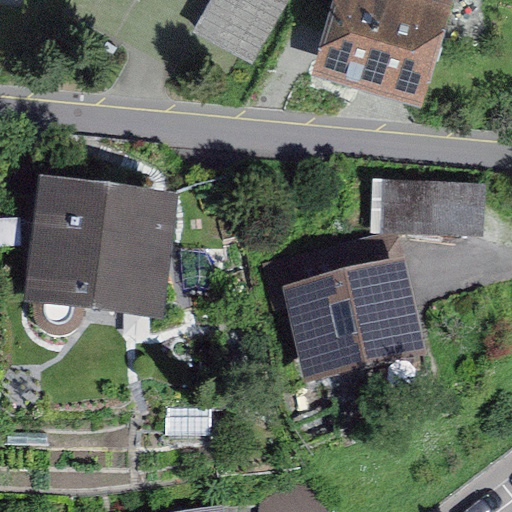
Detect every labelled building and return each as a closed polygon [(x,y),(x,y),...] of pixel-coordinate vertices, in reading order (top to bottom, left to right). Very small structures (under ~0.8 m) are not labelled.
[(212,0),(196,28),(249,58),(281,0),(212,0)] [(349,0),(331,63),(408,85),(416,58),(426,60),(436,57),(441,43),(434,32),(424,29),(431,6),(441,8),(443,0),(349,0)] [(486,185),(376,178),(373,228),(483,234),(486,185)] [(160,327),(176,206),(37,188),(22,309),(160,327)] [(272,317),(285,314),(303,393),(427,364),(398,235),(261,267),(272,317)] [(321,511),(304,485),(289,484),(260,503),(259,511),(321,511)]
